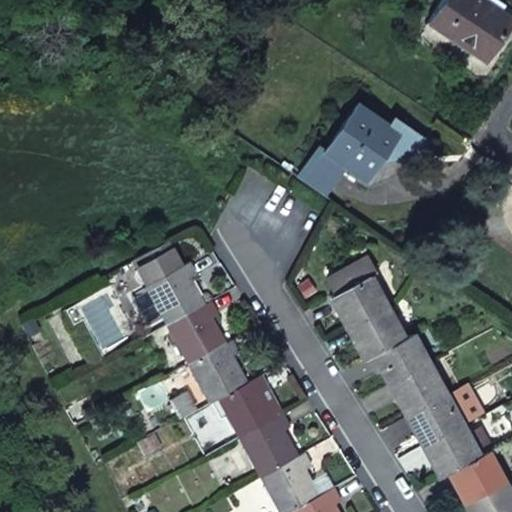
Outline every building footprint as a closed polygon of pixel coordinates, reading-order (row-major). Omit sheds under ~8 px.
[(438,0),(425,20),(483,59),(510,22),(495,12),(478,0),(477,0),(438,0)] [(492,0),(478,0),(495,12),(500,5),(492,0)] [(345,204),(394,132),(355,102),(327,151),(314,144),(298,170),(345,204)] [(298,170),(292,179),(341,211),(345,204),(298,170)] [(179,265),(166,241),(131,260),(164,322),(198,303),(185,277),(191,273),(193,273),(187,261),(179,265)] [(344,325),(383,306),(368,276),(374,273),(366,258),(327,277),(335,293),(329,296),(344,325)] [(206,299),(198,303),(164,322),(186,362),(219,344),(204,316),(213,312),(206,299)] [(360,357),(370,352),(399,336),(383,306),(344,325),(360,357)] [(387,384),(426,363),(409,331),(399,336),(370,352),(387,384)] [(229,339),(219,344),(186,362),(206,400),(214,396),(239,382),(226,357),(235,352),(229,339)] [(403,414),(442,393),(426,363),(387,384),(403,414)] [(214,396),(236,436),(270,418),(255,391),(264,387),(258,372),(239,382),(214,396)] [(270,418),(280,412),(264,387),(255,391),(270,418)] [(420,446),(459,425),(442,393),(403,414),(420,446)] [(270,418),(236,436),(258,474),(290,457),(278,432),(286,426),(280,412),(270,418)] [(436,477),(445,472),(475,455),(459,425),(420,446),(436,477)] [(290,457),(258,474),(279,511),(282,511),(288,509),(311,496),(298,470),(308,466),(301,451),(290,457)] [(461,502),(501,481),(485,451),(475,455),(445,472),(461,502)] [(466,511),(511,511),(511,500),(501,481),(461,502),(466,511)] [(288,509),(290,511),(332,511),(328,503),(336,499),(329,486),(311,496),(288,509)]
